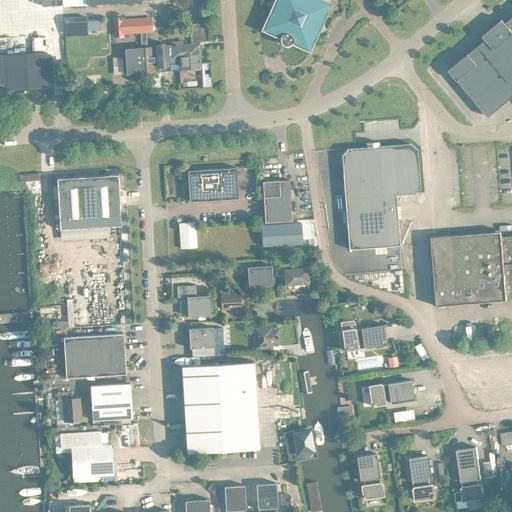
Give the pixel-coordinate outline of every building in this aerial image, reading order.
[(266,0),(279,33),(292,38),(325,26),(315,0),(266,0)] [(487,113),(511,92),(511,13),(505,19),(502,15),(482,32),(485,35),(448,66),(487,113)] [(152,42),(153,61),(156,61),(159,63),(160,66),(161,66),(163,66),(164,65),(164,62),(167,60),(167,59),(178,58),(179,66),(200,65),(198,37),(204,37),(204,30),(206,30),(205,18),(189,20),(190,40),(182,40),(181,37),(171,38),(171,41),(169,41),(166,41),(162,39),(158,40),(155,42),(152,42)] [(152,42),(121,44),(122,70),(127,70),(128,76),(142,75),(141,69),(154,68),(153,61),(152,42)] [(45,48),(0,50),(0,63),(1,81),(6,85),(47,83),(52,78),(50,52),(45,48)] [(342,170),(348,245),(399,241),(394,191),(413,190),(419,183),(416,145),(409,139),(346,145),(341,151),(342,170)] [(186,166),(188,197),(237,194),(235,163),(186,166)] [(55,174),(59,225),(119,221),(116,170),(55,174)] [(261,177),(264,218),(291,217),(288,176),(261,177)] [(177,219),(179,244),(195,243),(194,218),(177,219)] [(260,222),(262,242),(302,240),(300,219),(260,222)] [(511,231),(501,233),(501,227),(428,233),(433,302),(506,296),(505,289),(511,288),(511,231)] [(285,269),(286,280),(306,278),(305,265),(294,266),(294,259),(279,260),(280,270),(285,269)] [(246,263),(248,283),(271,281),(270,261),(246,263)] [(176,282),(176,293),(186,293),(187,312),(211,311),(210,291),(195,292),(195,281),(176,282)] [(220,305),(227,305),(228,306),(232,306),(234,304),(233,303),(240,303),(239,290),(220,291),(220,305)] [(362,341),(360,328),(355,328),(354,317),(341,319),(345,347),(358,345),(357,342),(362,341)] [(360,324),(360,328),(362,341),(363,344),(386,340),(383,321),(360,324)] [(187,324),(189,344),(190,344),(191,353),(213,352),(212,343),(222,342),(221,323),(211,324),(211,323),(187,324)] [(254,325),(254,344),(270,343),(270,340),(277,339),(276,326),(269,327),(269,324),(254,325)] [(125,370),(125,368),(122,330),(62,333),(65,373),(125,370)] [(396,353),(387,354),(388,363),(397,362),(396,353)] [(180,362),(185,448),(257,444),(252,357),(180,362)] [(386,380),(387,383),(389,396),(389,399),(413,396),(410,376),(386,380)] [(91,416),(130,413),(131,413),(129,379),(125,380),(89,382),(91,416)] [(389,396),(387,383),(382,384),(381,380),(368,382),(371,402),(384,401),(384,397),(389,396)] [(62,396),(63,417),(80,416),(80,407),(79,407),(78,403),(80,403),(80,394),(71,394),(70,387),(56,388),(57,396),(62,396)] [(289,443),(291,456),(300,454),(299,449),(312,446),(308,426),(293,429),(295,442),(289,443)] [(60,444),(70,443),(100,441),(100,427),(59,430),(60,444)] [(511,427),(500,429),(501,441),(511,439),(511,427)] [(70,443),(71,473),(112,471),(110,440),(100,441),(70,443)] [(460,477),(461,477),(477,475),(480,475),(476,443),(456,446),(460,477)] [(359,476),(362,476),(378,473),(379,473),(375,450),(355,452),(359,476)] [(410,478),(414,477),(427,475),(430,475),(427,451),(407,454),(410,478)] [(490,457),(483,458),(485,474),(492,473),(490,457)] [(378,473),(362,476),(363,481),(359,481),(361,494),(382,491),(380,478),(379,478),(378,473)] [(427,475),(414,477),(415,482),(411,483),(413,496),(433,493),(431,480),(428,480),(427,475)] [(477,475),(461,477),(462,482),(461,482),(462,487),(455,488),(456,497),(483,493),(481,480),(478,480),(477,475)] [(212,478),(206,484),(214,492),(220,486),(212,478)] [(256,505),(260,504),(273,504),(277,503),(275,479),(255,480),(256,505)] [(225,506),(226,510),(229,509),(229,511),(239,511),(241,511),(240,506),(245,505),(243,481),(223,482),(224,507),(225,506)] [(288,490),(280,490),(280,501),(289,501),(288,490)] [(184,511),(208,511),(208,495),(183,497),(184,511)] [(68,511),(88,511),(88,500),(68,501),(68,511)]
